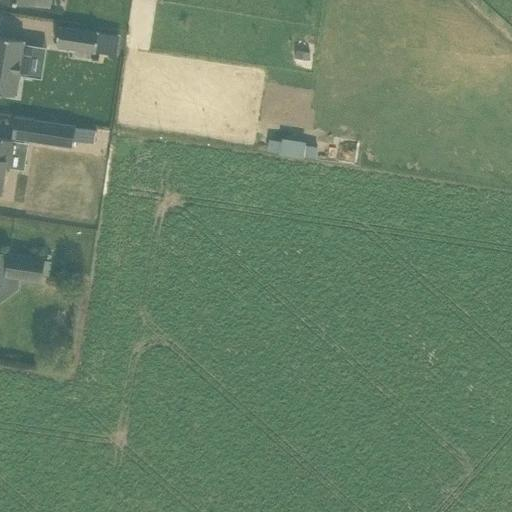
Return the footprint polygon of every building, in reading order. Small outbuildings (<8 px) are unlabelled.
[(92,54),(95,35),(55,28),(52,48),(92,54)] [(0,92),(12,95),(15,75),(16,73),(24,74),(29,44),(20,43),(21,40),(0,36),(0,92)] [(31,119),(28,139),(68,145),(71,125),(31,119)] [(316,143),(268,135),(266,150),(313,157),(316,143)] [(0,137),(0,192),(4,166),(7,167),(7,166),(12,140),(12,139),(0,137)] [(8,251),(8,253),(5,274),(4,278),(20,280),(41,283),(42,274),(45,260),(45,256),(8,251)]
